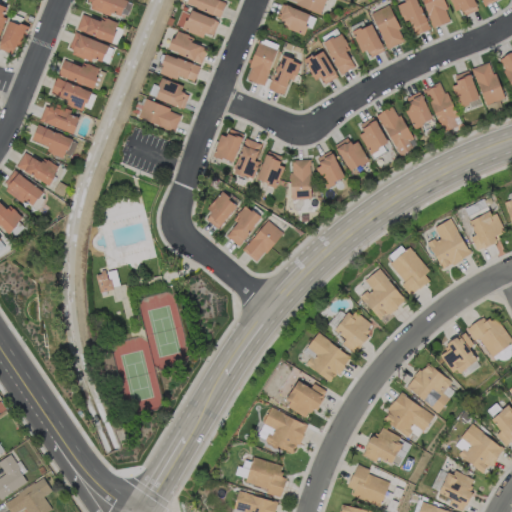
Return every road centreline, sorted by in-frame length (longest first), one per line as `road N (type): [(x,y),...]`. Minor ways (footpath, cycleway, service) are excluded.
road 1 (tertiary): [(511,143),(413,187),(309,268),(243,343),(139,511)]
road 2 (residential): [(254,0),(168,225),(269,308)]
road 3 (residential): [(215,96),(303,131),(410,66),(511,21)]
road 4 (residential): [(511,268),(455,300),(381,367),(350,411),(303,511)]
road 5 (primary): [(142,508),(106,485),(0,329)]
road 6 (residential): [(0,137),(59,0)]
